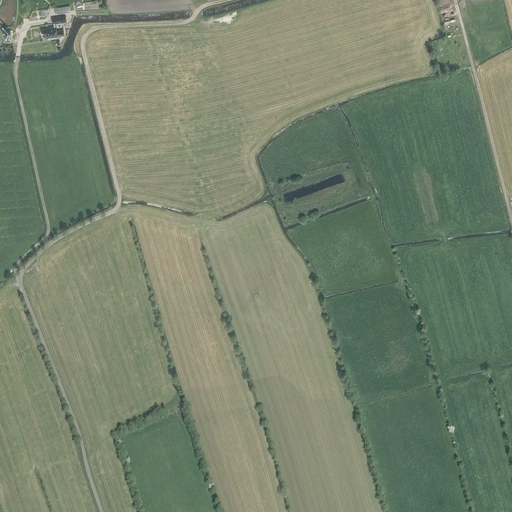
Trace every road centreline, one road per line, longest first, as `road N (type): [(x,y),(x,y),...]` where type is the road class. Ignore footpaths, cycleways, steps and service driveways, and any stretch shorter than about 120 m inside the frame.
road 1 (track): [(101,511),(14,268),(47,231),(17,60)]
road 2 (track): [(19,283),(22,269),(51,242),(119,202),(82,49),(87,33),(187,22),(207,4)]
road 3 (track): [(511,221),(454,0)]
